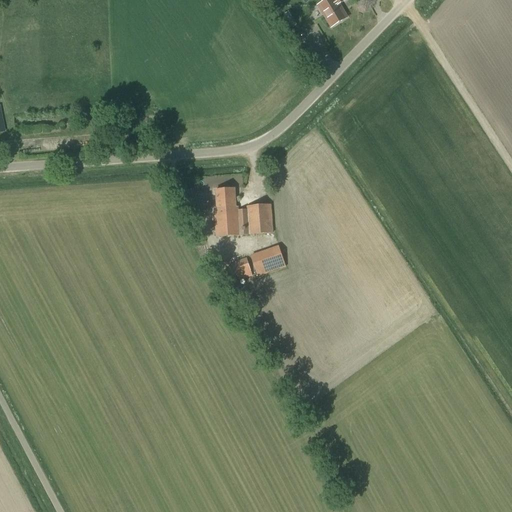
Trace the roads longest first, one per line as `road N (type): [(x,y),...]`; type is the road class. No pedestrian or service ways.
road 1 (unclassified): [(0,170),(235,152),(260,143),(414,0)]
road 2 (track): [(412,2),(511,159)]
road 3 (unclassified): [(59,511),(0,398)]
